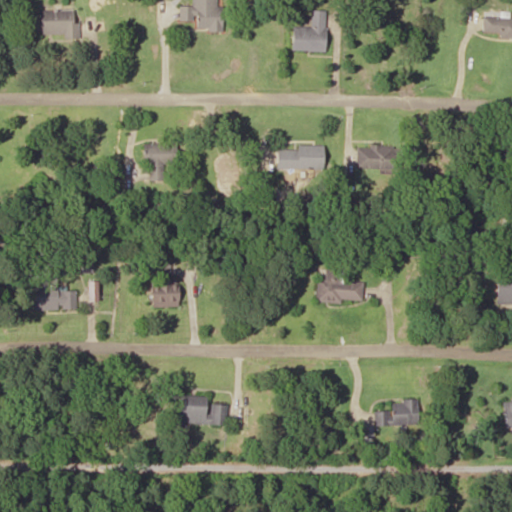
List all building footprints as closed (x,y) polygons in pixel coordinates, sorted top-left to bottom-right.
[(218,30),(218,0),(190,0),(191,6),(178,5),(178,21),(193,21),(193,30),(218,30)] [(37,34),(61,34),(61,38),(76,38),(76,22),(71,22),(71,9),(37,9),(37,34)] [(323,51),(324,10),(310,9),(310,26),(291,26),(290,50),(323,51)] [(511,36),(511,17),(481,17),(480,36),(511,36)] [(142,164),(147,164),(147,180),(162,180),(162,164),(174,164),(174,143),(142,143),(142,164)] [(321,169),(321,147),(275,146),(274,168),(321,169)] [(355,168),(397,168),(397,146),(355,146),(355,168)] [(93,272),(93,256),(83,256),(83,272),(93,272)] [(362,281),(343,280),(344,269),(324,268),(323,278),(316,278),(315,300),(361,303),(362,281)] [(496,280),(496,304),(511,303),(511,268),(505,269),(505,280),(496,280)] [(41,276),(41,286),(27,287),(27,310),(75,309),(75,290),(56,290),(55,276),(41,276)] [(177,306),(177,280),(150,280),(150,306),(177,306)] [(175,422),(225,424),(226,404),(206,404),(206,396),(176,395),(175,422)] [(416,424),(416,399),(390,400),(390,411),(373,411),(373,425),(416,424)] [(511,428),(511,399),(501,402),(504,430),(511,428)]
